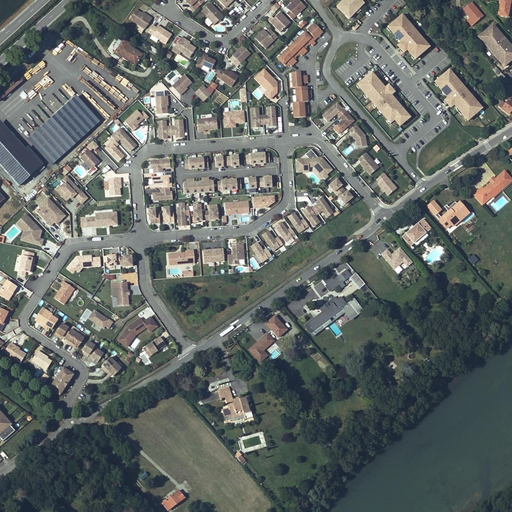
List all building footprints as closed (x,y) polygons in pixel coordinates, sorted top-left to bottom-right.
[(203,2),(201,0),(199,0),(198,2),(197,1),(190,7),(194,10),(203,2)] [(286,14),(292,20),(305,7),(298,0),(294,0),(291,3),(292,5),(288,9),(289,11),(286,14)] [(342,0),(336,6),(349,19),(365,2),(362,0),(342,0)] [(510,0),(500,0),(498,15),(509,17),(511,6),(509,5),(510,0)] [(223,17),(210,3),(201,11),(214,25),(223,17)] [(276,3),(271,8),(275,12),(280,6),(276,3)] [(470,18),(475,24),(481,18),(476,11),(477,10),(471,3),(463,10),(470,18)] [(130,20),(145,30),(152,19),(148,16),(147,18),(142,14),(136,10),(130,20)] [(271,16),(268,19),(280,32),(290,23),(280,12),(273,19),(271,16)] [(407,50),(415,59),(431,46),(403,13),(387,26),(400,42),(397,45),(404,53),(407,50)] [(472,27),(475,24),(470,18),(466,20),(472,27)] [(322,32),(314,23),(307,30),(310,33),(308,36),(304,32),(277,59),(285,67),(288,64),(291,67),(296,62),(293,59),(299,53),(302,56),(307,51),(304,48),(309,43),(312,46),(315,43),(313,41),(322,32)] [(153,26),(148,32),(166,44),(172,35),(157,26),(156,28),(153,26)] [(511,56),(511,47),(506,41),(505,42),(499,35),(501,34),(497,30),(496,31),(491,26),(480,34),(485,40),(483,42),(486,47),(487,45),(493,52),(492,53),(503,66),(507,63),(506,62),(511,56)] [(267,33),(264,30),(255,39),(265,49),(277,37),(270,30),(267,33)] [(185,39),(181,37),(174,47),(190,58),(196,48),(189,44),(184,41),(185,39)] [(135,65),(142,55),(128,45),(129,44),(123,41),(114,54),(120,57),(122,54),(124,56),(123,57),(135,65)] [(242,46),(232,56),(240,64),(250,54),(242,46)] [(168,50),(164,55),(169,58),(173,53),(168,50)] [(173,60),(186,68),(190,62),(178,54),(173,60)] [(202,54),(196,66),(201,68),(202,65),(211,70),(215,62),(212,60),(213,59),(202,54)] [(483,108),(450,67),(433,80),(448,98),(441,103),(447,111),(454,105),(467,121),(483,108)] [(220,70),(216,77),(231,87),(238,77),(232,72),(231,74),(225,70),(224,72),(220,70)] [(276,83),(263,70),(255,78),(267,91),(264,93),(270,99),(276,93),(276,83)] [(373,70),(356,83),(389,125),(394,121),(395,123),(393,125),(399,133),(403,130),(400,126),(412,117),(393,93),(396,91),(390,83),(385,86),(373,70)] [(303,72),(291,73),(293,88),(295,88),(296,103),(292,103),(294,118),(305,118),(304,113),(308,113),(307,106),(303,106),(303,103),(307,102),(306,98),(311,98),(310,91),(307,91),(306,87),(304,87),(303,84),(308,83),(307,76),(303,76),(303,72)] [(504,85),(508,82),(502,74),(498,77),(504,85)] [(183,75),(171,87),(179,95),(182,92),(181,91),(185,87),(191,82),(183,75)] [(123,77),(119,82),(124,85),(127,80),(123,77)] [(128,80),(124,86),(129,90),(133,84),(128,80)] [(240,88),(240,98),(250,98),(250,92),(246,91),(246,88),(240,88)] [(51,165),(101,122),(77,94),(27,138),(51,165)] [(502,101),(498,106),(508,114),(511,109),(511,96),(509,94),(507,97),(509,98),(505,104),(502,101)] [(155,98),(157,115),(167,114),(167,106),(166,101),(168,101),(167,97),(155,98)] [(340,117),(346,112),(343,109),(342,110),(337,104),(323,116),(328,122),(337,114),(340,117)] [(263,116),(264,125),(268,124),(269,127),(276,126),(275,107),(267,108),(268,116),(263,116)] [(260,125),(264,125),(263,116),(259,116),(258,109),(251,109),(252,128),(260,128),(260,125)] [(136,110),(124,122),(133,131),(137,128),(135,126),(137,125),(144,118),(136,110)] [(235,124),(244,123),(243,112),(224,113),(225,124),(235,124)] [(346,112),(340,117),(343,121),(337,125),(342,131),(354,121),(346,112)] [(104,121),(108,126),(113,121),(108,116),(104,121)] [(216,118),(197,120),(198,132),(202,132),(202,131),(205,130),(217,129),(216,118)] [(175,138),(185,137),(184,119),(174,119),(175,125),(167,126),(167,120),(157,121),(158,139),(168,139),(168,136),(175,136),(175,138)] [(350,135),(355,140),(357,148),(366,147),(364,136),(355,125),(349,130),(352,133),(350,135)] [(120,128),(111,137),(113,139),(114,140),(116,143),(120,140),(130,151),(136,146),(120,128)] [(22,153),(7,136),(0,142),(0,158),(7,166),(22,153)] [(92,152),(98,146),(93,140),(86,147),(92,152)] [(116,143),(114,140),(111,143),(105,149),(118,162),(124,157),(115,147),(118,144),(116,143)] [(27,158),(33,153),(28,147),(22,153),(7,166),(22,183),(37,170),(27,158)] [(99,162),(88,150),(80,158),(91,169),(99,162)] [(323,178),(331,170),(322,159),(319,162),(317,160),(318,158),(311,150),(305,155),(308,158),(307,159),(296,160),(296,173),(302,172),(302,168),(309,167),(314,167),(323,178)] [(43,164),(33,153),(27,158),(37,170),(43,164)] [(246,156),(246,163),(250,163),(250,164),(258,164),(265,163),(265,162),(269,162),(268,154),(264,154),(264,153),(257,154),(249,154),(250,155),(246,156)] [(365,153),(358,159),(361,162),(360,163),(367,171),(370,175),(378,168),(365,153)] [(215,157),(216,167),(223,167),(223,166),(231,165),(231,166),(239,165),(238,155),(230,156),(230,157),(223,158),(223,156),(215,157)] [(184,161),(185,169),(189,168),(189,169),(204,168),(204,167),(208,167),(207,159),(203,159),(203,158),(196,159),(188,160),(188,161),(184,161)] [(157,169),(157,173),(163,173),(162,168),(170,168),(169,160),(154,162),(154,169),(157,169)] [(488,194),(490,197),(494,194),(495,195),(508,182),(507,180),(510,178),(503,171),(496,177),(494,179),(493,178),(489,182),(490,183),(483,189),(482,188),(474,195),(482,204),(484,202),(482,199),(486,196),(488,194)] [(396,189),(383,174),(376,180),(379,183),(378,184),(382,189),(385,192),(388,196),(396,189)] [(172,188),(171,176),(152,178),(152,185),(163,184),(163,189),(169,188),(172,188)] [(56,190),(66,201),(70,198),(73,195),(74,196),(82,204),(87,199),(80,191),(79,191),(66,177),(62,180),(64,182),(66,184),(61,188),(60,187),(56,190)] [(264,188),(272,187),(271,177),(263,178),(264,179),(256,179),(256,178),(248,179),(249,189),(257,189),(256,187),(264,187),(264,188)] [(120,183),(120,178),(108,179),(110,196),(120,195),(119,188),(119,183),(120,183)] [(183,184),(184,195),(214,192),(213,181),(210,182),(209,178),(202,179),(202,182),(194,183),(194,179),(186,180),(187,184),(183,184)] [(343,190),(341,187),(342,186),(340,183),(337,179),(329,186),(337,195),(343,190)] [(218,182),(218,191),(222,190),(222,191),(237,190),(237,189),(241,189),(241,180),(237,181),(237,180),(222,181),(222,182),(218,182)] [(163,189),(161,189),(161,193),(153,194),(153,201),(172,200),(172,192),(170,192),(169,188),(163,189)] [(347,192),(346,193),(343,190),(337,195),(345,205),(352,198),(349,194),(347,192)] [(275,195),(253,197),(254,207),(276,205),(275,195)] [(317,204),(314,207),(319,214),(322,211),(327,218),(333,213),(322,198),(316,202),(317,204)] [(42,219),(50,227),(54,223),(53,221),(57,217),(58,218),(60,218),(63,216),(47,199),(39,207),(46,215),(42,219)] [(426,206),(435,216),(442,209),(434,199),(426,206)] [(438,219),(447,229),(452,224),(454,227),(471,212),(459,199),(448,209),(449,209),(438,219)] [(224,204),(225,215),(249,214),(248,202),(224,204)] [(189,216),(189,207),(184,207),(179,208),(177,208),(178,227),(186,226),(185,216),(189,216)] [(319,214),(314,207),(310,209),(309,207),(303,211),(314,227),(320,223),(315,216),(319,214)] [(174,223),(173,213),(169,214),(169,208),(162,208),(163,219),(165,220),(165,223),(174,223)] [(160,224),(159,214),(155,215),(155,209),(148,209),(149,220),(150,221),(151,224),(160,224)] [(205,212),(206,221),(218,220),(217,210),(209,210),(209,212),(205,212)] [(117,211),(95,212),(95,217),(80,217),(81,228),(118,226),(117,211)] [(194,222),(206,221),(205,212),(201,212),(201,211),(193,212),(194,222)] [(23,231),(20,241),(42,246),(44,239),(40,238),(42,230),(26,213),(15,224),(23,231)] [(299,234),(309,227),(304,220),(300,222),(294,214),(288,218),(299,234)] [(64,217),(63,216),(60,218),(58,218),(57,217),(53,221),(54,223),(56,225),(64,217)] [(414,227),(410,231),(403,237),(411,247),(432,229),(424,220),(414,227)] [(286,243),(296,236),(291,229),(287,231),(281,223),(275,227),(286,243)] [(273,252),(283,245),(278,238),(274,240),(268,232),(262,236),(273,252)] [(262,263),(271,256),(266,249),(263,251),(257,243),(251,247),(262,263)] [(244,260),(243,245),(232,246),(233,255),(227,256),(228,265),(239,265),(238,261),(244,260)] [(413,264),(401,249),(397,252),(397,255),(397,256),(396,257),(395,256),(392,256),(388,251),(382,256),(395,271),(404,263),(408,268),(413,264)] [(224,250),(203,251),(204,264),(225,262),(224,250)] [(195,264),(194,251),(186,251),(186,253),(168,255),(169,266),(195,264)] [(33,254),(23,252),(19,271),(25,272),(30,273),(32,267),(30,266),(31,263),(33,263),(34,259),(32,258),(33,254)] [(120,264),(119,255),(107,256),(107,259),(108,267),(109,266),(114,266),(116,266),(116,265),(120,264)] [(123,258),(119,258),(120,267),(124,266),(124,267),(132,267),(131,256),(123,257),(123,258)] [(100,267),(99,258),(91,259),(91,257),(77,258),(70,266),(75,270),(78,267),(81,270),(82,268),(100,267)] [(75,270),(70,266),(67,270),(72,274),(75,270)] [(350,276),(346,270),(326,285),(330,291),(350,276)] [(363,284),(355,274),(351,277),(359,287),(360,287),(363,284)] [(12,294),(17,287),(8,280),(0,291),(0,295),(7,300),(11,294),(12,294)] [(75,289),(64,282),(61,285),(63,286),(55,299),(64,305),(75,289)] [(127,283),(116,284),(118,307),(128,306),(127,295),(127,292),(127,283)] [(336,300),(334,297),(320,308),(322,311),(308,321),(317,332),(325,326),(328,329),(332,330),(333,329),(334,324),(330,319),(328,318),(331,316),(334,320),(345,312),(342,307),(343,306),(353,318),(358,313),(349,301),(346,304),(341,297),(336,300)] [(8,313),(0,308),(0,331),(1,332),(4,324),(3,324),(5,320),(8,313)] [(52,316),(53,314),(43,308),(35,320),(40,323),(42,324),(41,325),(44,327),(52,316)] [(94,311),(88,319),(103,329),(105,327),(108,329),(112,322),(109,320),(108,321),(94,311)] [(279,338),(288,329),(275,314),(265,323),(279,338)] [(52,316),(44,327),(47,329),(48,328),(49,327),(50,328),(52,329),(58,320),(52,316)] [(157,326),(150,316),(143,321),(140,317),(129,325),(130,326),(128,327),(127,327),(120,336),(126,340),(129,336),(132,338),(135,335),(146,327),(149,331),(157,326)] [(68,330),(69,329),(62,324),(55,335),(58,337),(59,336),(61,337),(63,338),(68,330)] [(67,343),(70,346),(78,335),(71,330),(70,332),(65,339),(67,341),(68,342),(67,343)] [(260,363),(268,355),(264,350),(275,341),(267,332),(247,349),(260,363)] [(78,335),(70,346),(73,348),(74,347),(75,346),(76,347),(78,349),(84,339),(78,335)] [(127,346),(132,338),(129,336),(126,340),(120,336),(117,340),(127,346)] [(148,356),(165,344),(160,336),(142,348),(148,356)] [(93,349),(95,347),(89,342),(82,351),(84,352),(86,353),(85,355),(88,357),(89,356),(93,349)] [(19,350),(14,347),(15,346),(11,343),(10,343),(4,353),(20,364),(26,355),(19,350)] [(93,349),(89,356),(92,358),(91,359),(93,359),(95,361),(98,363),(104,355),(97,350),(96,351),(93,349)] [(138,353),(143,364),(149,362),(144,350),(138,353)] [(47,359),(45,357),(45,356),(38,352),(32,361),(39,366),(46,371),(52,362),(47,359)] [(104,371),(106,373),(116,364),(110,358),(102,366),(104,368),(105,369),(104,370),(104,371)] [(116,364),(106,373),(109,376),(111,375),(112,376),(113,378),(121,370),(116,364)] [(63,368),(49,389),(60,396),(65,388),(68,383),(74,375),(63,368)] [(232,421),(244,417),(245,417),(245,419),(253,417),(251,411),(250,412),(246,398),(240,399),(240,401),(234,403),(229,388),(225,389),(227,397),(226,397),(229,408),(226,409),(223,410),(225,416),(230,415),(232,421)] [(218,391),(220,398),(222,398),(223,398),(226,397),(227,397),(225,389),(218,391)] [(16,430),(0,410),(0,435),(3,440),(16,430)] [(240,452),(236,455),(243,464),(246,461),(242,456),(243,455),(242,454),(240,452)] [(168,510),(184,498),(178,490),(162,503),(168,510)]
